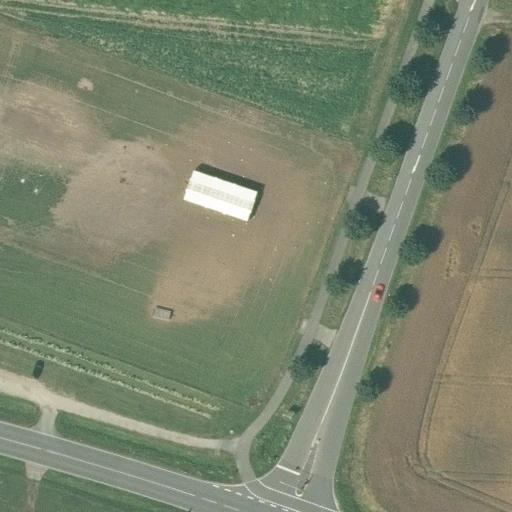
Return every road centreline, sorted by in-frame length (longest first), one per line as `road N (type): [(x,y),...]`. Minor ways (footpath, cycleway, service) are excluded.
road 1 (secondary): [(296,511),(475,0)]
road 2 (secondary): [(242,511),(0,438)]
